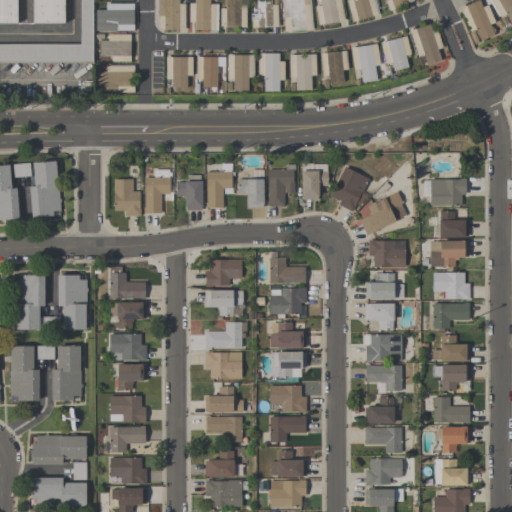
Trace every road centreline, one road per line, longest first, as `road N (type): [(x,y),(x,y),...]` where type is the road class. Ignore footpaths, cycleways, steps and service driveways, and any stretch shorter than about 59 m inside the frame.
road 1 (residential): [(0,136),(339,125),(421,107),(511,62)]
road 2 (residential): [(498,511),(497,131),(475,81)]
road 3 (residential): [(174,244),(174,511)]
road 4 (residential): [(328,245),(333,511)]
road 5 (residential): [(134,249),(306,235),(328,245)]
road 6 (residential): [(134,249),(0,249)]
